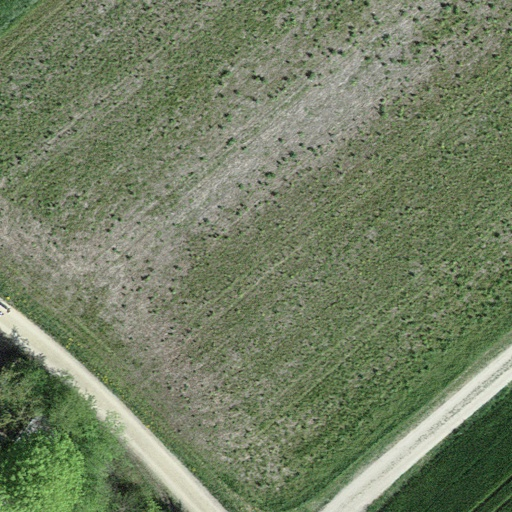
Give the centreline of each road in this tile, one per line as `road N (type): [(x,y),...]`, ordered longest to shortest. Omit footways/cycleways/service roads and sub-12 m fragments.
road 1 (track): [(0,325),(216,511)]
road 2 (track): [(336,511),(466,367),(511,329)]
